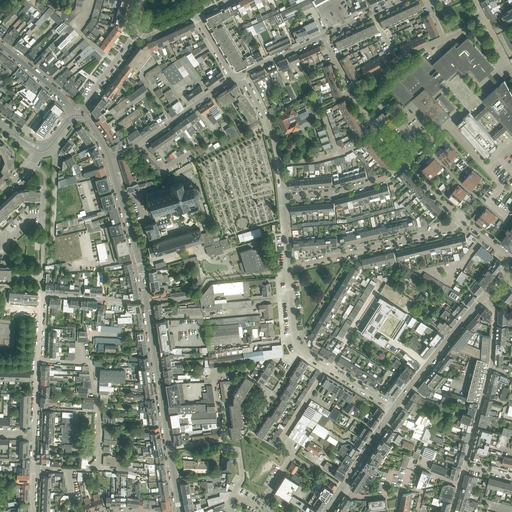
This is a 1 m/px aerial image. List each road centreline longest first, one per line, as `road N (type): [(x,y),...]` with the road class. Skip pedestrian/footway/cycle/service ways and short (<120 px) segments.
road 1 (residential): [(288,268),(429,234),(462,218)]
road 2 (unclassified): [(37,360),(90,362),(97,468)]
road 3 (residential): [(146,301),(108,157)]
road 4 (residential): [(169,448),(146,301)]
road 5 (residential): [(108,157),(141,143),(232,77)]
road 6 (tertiary): [(394,408),(483,300)]
road 7 (residential): [(283,197),(384,179),(405,160)]
